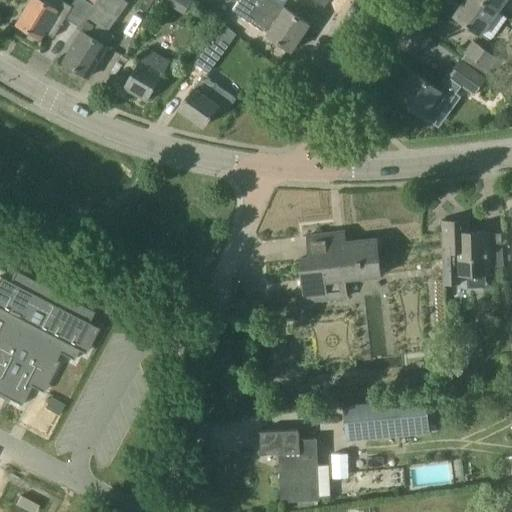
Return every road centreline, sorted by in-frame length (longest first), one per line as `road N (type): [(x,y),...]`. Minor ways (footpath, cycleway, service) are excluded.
road 1 (unclassified): [(156,511),(191,440),(265,167)]
road 2 (secondary): [(265,167),(180,150),(48,102),(0,70)]
road 3 (secondary): [(301,168),(406,169),(511,157)]
road 4 (residential): [(301,168),(326,80),(372,0)]
